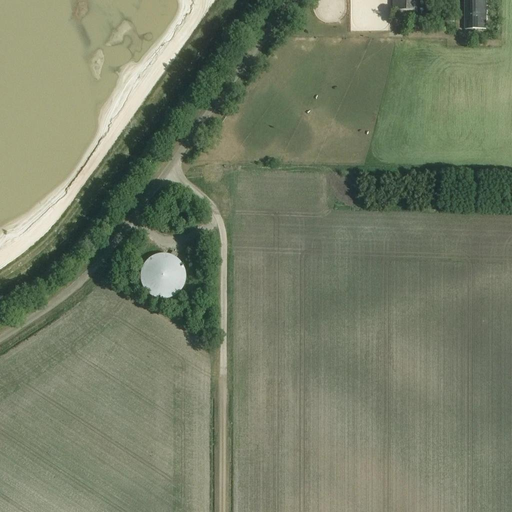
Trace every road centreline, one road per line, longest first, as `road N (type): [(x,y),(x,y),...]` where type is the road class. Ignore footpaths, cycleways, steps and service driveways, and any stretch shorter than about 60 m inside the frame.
road 1 (tertiary): [(0,337),(95,264),(291,0)]
road 2 (track): [(222,511),(224,240),(219,218),(169,165)]
